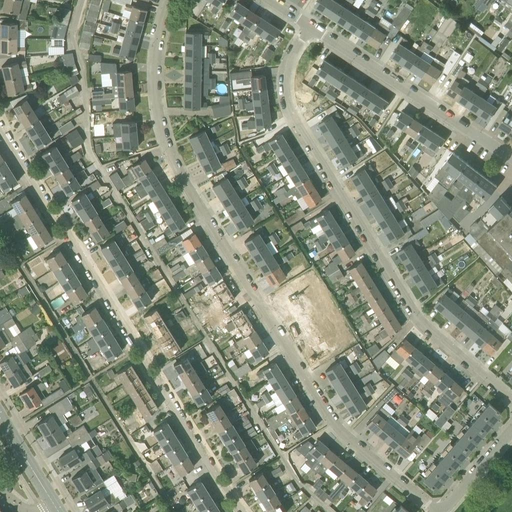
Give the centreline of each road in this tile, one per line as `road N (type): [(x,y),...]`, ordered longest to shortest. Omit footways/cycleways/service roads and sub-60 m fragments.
road 1 (residential): [(436,510),(330,420),(177,171),(160,125),(154,65),(170,0)]
road 2 (residential): [(307,21),(284,61),(286,106),(404,299),(511,398)]
road 3 (residential): [(0,130),(240,511)]
road 4 (residential): [(511,160),(307,21)]
